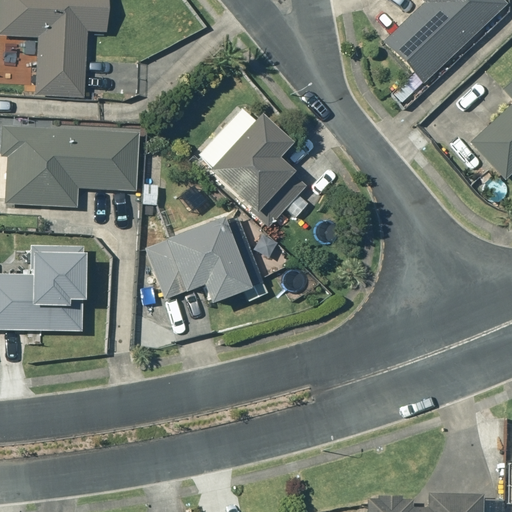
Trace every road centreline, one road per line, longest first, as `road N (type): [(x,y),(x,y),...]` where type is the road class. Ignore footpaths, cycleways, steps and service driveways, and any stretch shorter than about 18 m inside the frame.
road 1 (residential): [(364,375),(317,421),(0,480)]
road 2 (residential): [(0,427),(300,369),(364,375)]
road 3 (residential): [(310,90),(499,328)]
road 4 (residential): [(364,375),(499,328)]
